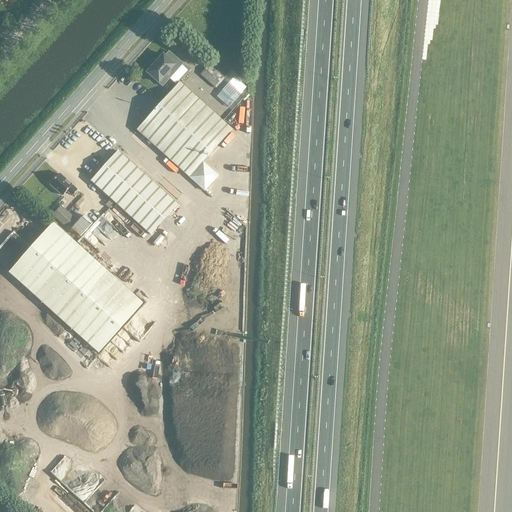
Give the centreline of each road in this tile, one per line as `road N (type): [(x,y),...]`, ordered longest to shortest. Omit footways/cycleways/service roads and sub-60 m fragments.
road 1 (motorway): [(325,0),(292,511)]
road 2 (motorway): [(321,511),(354,0)]
road 3 (secondary): [(0,185),(166,0)]
